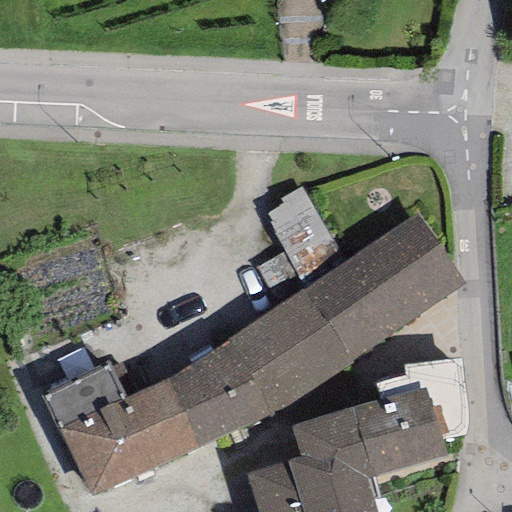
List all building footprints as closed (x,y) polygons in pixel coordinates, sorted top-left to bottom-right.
[(303,291),(344,263),(299,187),(278,200),(282,204),(264,217),(283,253),(303,291)] [(167,379),(200,447),(265,417),(352,364),(464,284),(415,214),(344,263),(303,291),(277,309),(227,343),(167,379)] [(277,309),(303,291),(283,253),(256,270),(277,309)] [(106,366),(41,396),(90,499),(200,447),(167,379),(123,400),(106,366)] [(425,387),(352,409),(373,480),(446,458),(425,387)] [(375,511),(367,482),(373,480),(352,409),(290,426),(299,458),(245,475),(256,511),(375,511)]
